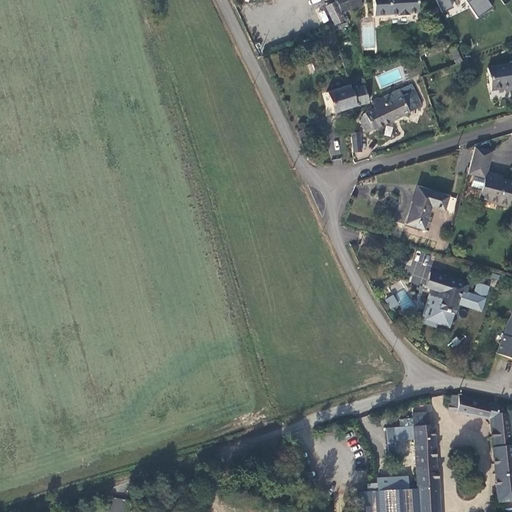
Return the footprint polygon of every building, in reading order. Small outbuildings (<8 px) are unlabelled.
[(360,4),(358,0),(335,0),(337,2),(342,12),(360,4)] [(415,0),(372,0),(373,18),(395,17),(396,19),(407,18),(407,17),(416,16),(415,0)] [(436,0),(443,13),(453,8),(449,0),(465,0),(478,18),(493,8),(487,0),(436,0)] [(328,7),(337,25),(344,23),(335,4),(328,7)] [(304,45),(307,52),(321,47),(319,40),(304,45)] [(511,65),(486,70),(491,99),(509,96),(508,91),(511,90),(511,65)] [(334,114),(356,108),(351,90),(350,86),(328,93),(329,97),(334,114)] [(364,86),(351,90),(356,108),(360,107),(369,104),(364,86)] [(412,87),(400,93),(402,98),(414,92),(412,87)] [(384,100),(374,105),(377,111),(364,118),(363,122),(368,134),(371,133),(383,127),(422,108),(414,92),(402,98),(400,93),(394,96),(396,101),(387,106),(384,100)] [(310,123),(296,130),(302,142),(315,135),(310,123)] [(359,130),(350,131),(352,151),(361,150),(359,130)] [(493,150),(477,146),(475,150),(469,173),(475,175),(472,187),(483,190),(480,199),(507,206),(511,188),(511,180),(502,178),(496,177),(497,173),(488,170),(493,150)] [(406,224),(424,230),(429,231),(431,223),(426,222),(430,208),(445,212),(449,198),(420,190),(415,204),(413,203),(406,224)] [(417,263),(415,273),(428,275),(430,265),(417,263)] [(436,319),(450,324),(458,303),(480,310),(485,297),(475,294),(466,291),(468,285),(430,272),(425,287),(437,291),(436,295),(433,295),(430,306),(439,309),(436,319)] [(475,294),(485,297),(489,286),(479,282),(475,294)] [(425,319),(449,327),(450,324),(436,319),(439,309),(430,306),(425,319)] [(511,313),(498,352),(511,356),(511,313)] [(492,450),(498,504),(511,502),(511,408),(492,403),(492,405),(458,396),(449,397),(448,407),(456,408),(456,413),(478,419),(488,422),(492,450)] [(412,412),(413,425),(413,438),(416,490),(417,511),(438,511),(436,472),(435,472),(435,423),(430,423),(428,411),(412,412)] [(395,440),(413,438),(413,425),(394,426),(395,440)] [(394,426),(386,427),(388,458),(397,458),(395,440),(394,426)] [(378,479),(378,493),(408,491),(407,477),(378,479)] [(359,511),(417,511),(416,490),(408,491),(378,493),(358,494),(359,511)]
